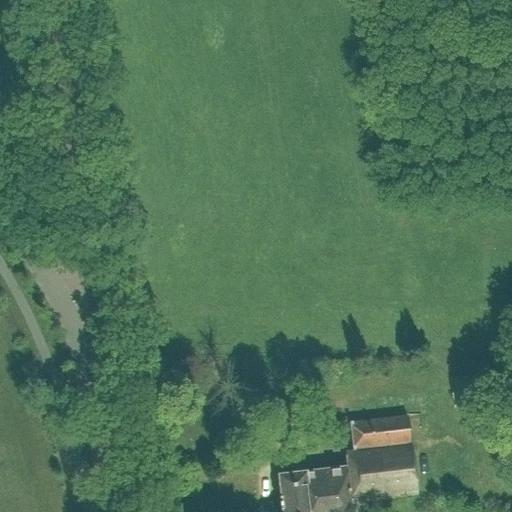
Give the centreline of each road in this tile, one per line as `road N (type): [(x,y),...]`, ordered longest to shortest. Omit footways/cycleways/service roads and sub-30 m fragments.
road 1 (unclassified): [(56,0),(87,264),(64,311)]
road 2 (track): [(90,380),(147,380),(208,404),(256,451),(273,511)]
road 3 (unclassified): [(64,311),(100,408),(113,511)]
